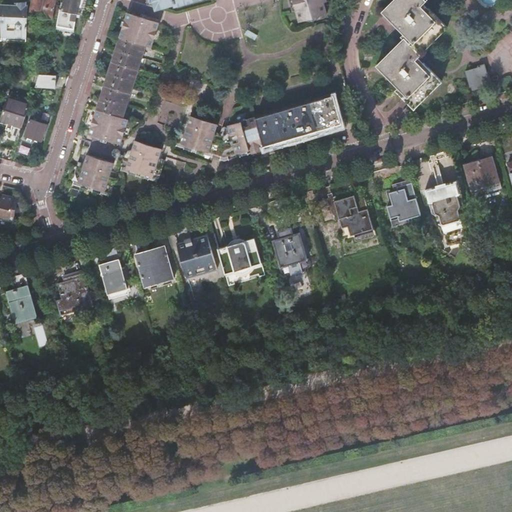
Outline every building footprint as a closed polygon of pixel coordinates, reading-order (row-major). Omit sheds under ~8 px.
[(33,0),(30,13),(58,19),(60,11),(60,6),(54,4),(54,0),(33,0)] [(60,11),(58,19),(59,19),(57,28),(73,31),(79,0),(63,0),(61,11),(60,11)] [(175,5),(186,2),(185,0),(147,0),(147,1),(146,5),(156,8),(175,3),(175,5)] [(320,14),(321,16),(327,14),(324,2),(327,1),(326,0),(289,0),(293,11),(296,10),(299,22),(306,20),(305,18),(320,14)] [(392,0),(382,11),(403,32),(400,35),(403,38),(377,64),(387,75),(379,84),(390,95),(396,89),(414,107),(441,80),(423,62),(420,64),(415,59),(447,27),(428,8),(425,10),(420,5),(424,0),(392,0)] [(1,3),(0,6),(0,12),(0,39),(7,40),(12,35),(26,36),(28,5),(26,5),(14,4),(1,3)] [(141,17),(128,13),(89,134),(102,138),(107,140),(109,140),(120,144),(127,120),(123,118),(145,46),(150,47),(158,23),(147,19),(146,19),(141,17)] [(324,60),(317,62),(316,63),(319,70),(327,68),(324,60)] [(482,67),(469,71),(474,86),(475,86),(476,89),(495,84),(493,76),(489,77),(489,74),(490,73),(488,64),(482,66),(482,67)] [(175,73),(182,76),(185,68),(178,65),(175,73)] [(47,75),(39,75),(37,79),(36,84),(35,88),(54,89),(55,76),(47,75)] [(217,81),(214,89),(221,92),(224,84),(217,81)] [(333,96),(263,117),(255,149),(260,148),(264,146),(341,123),(342,123),(333,96)] [(0,121),(0,122),(22,129),(30,104),(8,97),(0,121)] [(255,149),(263,117),(256,119),(256,118),(249,120),(245,118),(242,122),(228,127),(233,145),(220,141),(213,139),(215,133),(218,125),(191,117),(188,126),(187,131),(181,129),(176,143),(178,144),(215,155),(225,158),(236,155),(252,150),(255,149)] [(31,120),(26,136),(41,141),(46,125),(31,120)] [(124,152),(123,155),(120,166),(122,167),(137,172),(142,173),(157,178),(159,179),(163,164),(157,162),(158,157),(161,149),(135,140),(131,154),(124,152)] [(484,157),(464,163),(472,192),(481,189),(481,186),(500,181),(492,153),(483,155),(484,157)] [(109,176),(114,163),(87,154),(84,164),(83,168),(76,166),(72,180),(111,193),(116,178),(109,176)] [(433,165),(436,175),(441,173),(439,163),(433,165)] [(441,173),(436,175),(439,184),(444,183),(441,173)] [(444,183),(439,184),(426,188),(436,222),(439,222),(442,231),(445,230),(448,242),(466,237),(463,225),(466,224),(464,215),(466,214),(457,179),(444,183)] [(393,204),(387,205),(391,216),(398,214),(399,220),(421,213),(412,182),(397,186),(398,190),(389,192),(393,204)] [(336,199),(343,227),(349,225),(352,233),(374,227),(363,187),(353,190),(354,194),(336,199)] [(0,217),(10,220),(12,207),(16,208),(19,198),(2,194),(2,196),(1,199),(0,198),(0,217)] [(330,197),(319,200),(325,223),(336,220),(330,197)] [(288,210),(274,214),(280,237),(273,239),(281,265),(289,263),(289,265),(302,261),(302,260),(308,258),(300,232),(295,234),(288,210)] [(253,266),(255,263),(258,265),(264,264),(256,236),(246,239),(245,239),(243,238),(241,238),(239,238),(237,238),(235,239),(233,240),(231,241),(230,243),(229,244),(219,247),(227,274),(233,273),(235,269),(236,270),(239,271),(242,271),(244,271),(247,270),(249,269),(251,267),(253,266)] [(188,246),(180,248),(189,279),(218,270),(210,239),(195,244),(193,237),(186,239),(188,246)] [(166,246),(137,254),(145,284),(154,281),(153,279),(173,273),(166,246)] [(120,258),(100,263),(109,294),(128,288),(120,258)] [(63,297),(58,299),(62,314),(94,305),(85,272),(65,278),(66,281),(59,283),(63,297)] [(29,286),(7,293),(15,321),(37,315),(29,286)] [(36,327),(39,344),(45,343),(42,326),(36,327)]
